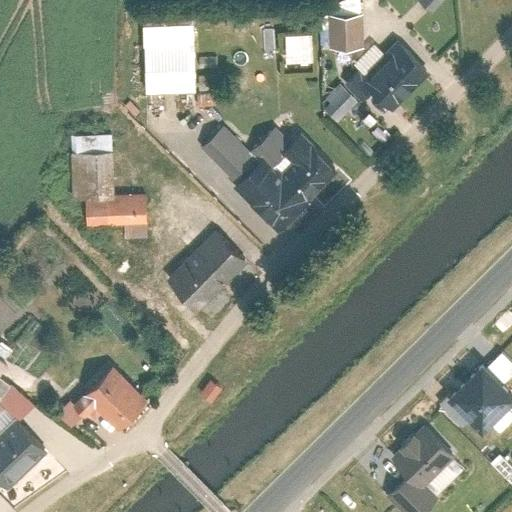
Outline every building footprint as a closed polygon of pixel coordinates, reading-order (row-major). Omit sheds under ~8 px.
[(426,0),(437,11),(447,0),(426,0)] [(335,46),(368,45),(366,9),(334,11),(335,46)] [(149,87),(200,86),(199,20),(148,21),(149,87)] [(312,30),(286,30),(286,58),(312,58),(312,30)] [(378,84),(398,104),(435,69),(404,38),(368,73),(378,84)] [(367,95),(378,84),(368,73),(362,67),(350,78),(367,95)] [(242,183),(285,228),(346,168),(305,126),(295,135),(281,121),(255,147),(228,120),(208,140),(246,180),(242,183)] [(112,129),(73,132),(76,180),(115,178),(112,129)] [(87,222),(148,219),(146,193),(86,196),(87,222)] [(173,276),(203,305),(250,257),(220,227),(173,276)] [(453,395),(488,430),(511,405),(511,382),(488,359),(453,395)] [(99,403),(123,427),(154,396),(117,360),(79,399),(88,408),(91,412),(99,403)] [(20,413),(22,415),(37,400),(18,382),(3,397),(20,413)] [(74,422),(88,408),(79,399),(74,395),(60,408),(74,422)] [(0,432),(0,470),(13,483),(52,444),(22,415),(20,413),(0,432)] [(443,460),(451,452),(427,426),(417,435),(414,432),(401,444),(403,446),(393,457),(409,474),(411,472),(421,482),(432,472),(435,473),(444,464),(443,460)]
